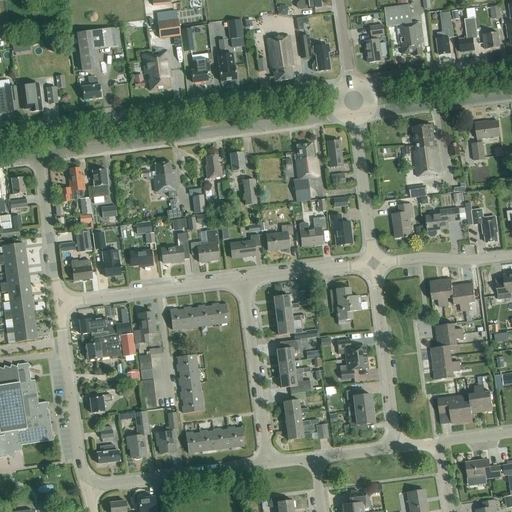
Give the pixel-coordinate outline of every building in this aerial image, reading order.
[(299,10),(302,10),(321,7),(319,0),(298,0),(299,2),(297,4),(297,6),(297,8),(299,10)] [(422,0),(424,9),(431,8),(429,0),(422,0)] [(387,27),(397,26),(400,45),(401,45),(402,55),(413,53),(414,57),(423,55),(421,42),(424,42),(421,23),(412,24),(410,5),(384,8),(387,27)] [(499,6),(490,7),(492,20),(501,18),(499,6)] [(439,56),(451,54),(449,38),(453,38),(450,12),(440,14),(442,33),(437,34),(438,40),(437,40),(439,56)] [(178,19),(157,22),(160,39),(180,36),(178,19)] [(465,20),(467,37),(465,38),(465,39),(459,40),(461,53),(475,51),(473,37),(477,36),(475,19),(465,20)] [(241,20),(228,21),(230,39),(243,38),(241,20)] [(378,35),(384,34),(383,25),(370,27),(372,36),(373,36),(374,40),(365,41),(368,63),(382,61),(378,35)] [(184,52),(194,51),(191,28),(181,30),(184,52)] [(77,34),(82,72),(98,70),(96,49),(112,47),(110,30),(77,34)] [(485,50),(500,48),(498,33),(483,35),(485,50)] [(291,67),(293,67),(289,36),(266,40),(271,70),(273,70),(275,82),(293,79),(291,67)] [(308,36),(299,37),(300,45),(302,59),(311,58),(311,54),(314,53),(314,57),(316,57),(316,63),(313,63),(312,66),(312,70),(315,72),(318,72),(330,70),(328,55),(328,53),(330,53),(328,45),(313,47),(313,49),(310,50),(309,44),(308,36)] [(218,41),(219,51),(227,50),(226,40),(218,41)] [(169,78),(171,77),(168,52),(142,55),(145,75),(148,74),(150,91),(170,89),(169,78)] [(236,80),(234,66),(233,54),(219,56),(221,67),(218,68),(220,82),(236,80)] [(257,60),(259,72),(267,71),(265,58),(257,60)] [(193,70),(191,71),(192,83),(208,81),(207,72),(210,72),(208,60),(192,62),(193,70)] [(65,88),(63,75),(56,76),(57,89),(65,88)] [(144,87),(144,81),(143,76),(134,77),(135,82),(135,88),(144,87)] [(83,100),(101,98),(99,85),(98,85),(97,79),(94,80),(93,77),(88,78),(89,87),(82,88),(83,100)] [(20,86),(20,89),(23,109),(31,108),(32,111),(41,110),(38,86),(38,84),(20,86)] [(0,112),(18,110),(15,87),(0,89),(0,112)] [(46,88),(48,105),(58,103),(56,87),(46,88)] [(482,139),(500,136),(498,122),(485,123),(485,122),(475,124),(478,144),(472,144),(474,161),(485,160),(483,143),(482,143),(482,139)] [(417,177),(441,174),(438,147),(435,147),(432,125),(412,128),(416,151),(413,152),(417,177)] [(330,168),(343,166),(339,141),(327,142),(330,168)] [(458,143),(450,144),(452,156),(460,155),(458,143)] [(310,201),(310,197),(307,179),(318,177),(316,157),(313,157),(312,144),(296,146),(298,159),(295,160),(298,180),(294,180),(296,203),(310,201)] [(232,172),(245,170),(242,153),(230,154),(232,172)] [(207,179),(222,177),(221,167),(219,167),(217,156),(206,157),(207,166),(205,167),(207,179)] [(156,176),(153,176),(155,193),(168,191),(168,198),(175,197),(175,190),(176,190),(174,173),(171,174),(170,162),(154,164),(156,176)] [(71,201),(70,191),(85,190),(83,176),(81,176),(80,168),(69,170),(70,178),(68,178),(70,188),(58,189),(60,202),(71,201)] [(109,195),(107,185),(106,169),(92,171),(94,187),(91,187),(93,197),(109,195)] [(344,173),(331,175),(332,186),(345,184),(344,173)] [(13,195),(25,193),(23,178),(11,179),(13,195)] [(253,180),(242,181),(245,206),(256,205),(253,180)] [(227,182),(217,183),(219,199),(229,198),(227,182)] [(414,197),(431,196),(430,187),(414,188),(414,197)] [(463,192),(456,193),(457,202),(464,201),(463,192)] [(194,214),(205,213),(203,196),(192,197),(194,214)] [(80,199),(82,216),(83,216),(84,220),(92,219),(91,215),(92,214),(90,198),(80,199)] [(347,198),(333,200),(334,209),(348,207),(347,198)] [(26,200),(16,201),(17,209),(27,207),(26,200)] [(324,200),(317,201),(319,213),(320,212),(325,212),(324,200)] [(474,224),(474,225),(482,224),(483,235),(485,234),(486,244),(498,242),(496,233),(498,233),(495,217),(483,219),(482,210),(472,211),(471,203),(465,204),(468,225),(474,224)] [(410,219),(413,218),(411,205),(399,206),(400,214),(393,215),(396,239),(412,237),(410,219)] [(115,206),(101,208),(102,218),(116,217),(115,206)] [(170,210),(171,217),(183,216),(182,209),(170,210)] [(441,215),(426,217),(428,232),(429,235),(432,238),(435,237),(437,234),(437,231),(449,229),(448,223),(460,221),(460,220),(466,219),(465,209),(459,210),(459,209),(440,211),(441,215)] [(0,225),(0,229),(11,228),(9,214),(0,215),(0,225)] [(207,215),(196,216),(197,224),(208,223),(207,215)] [(336,246),(353,244),(350,222),(342,223),(341,215),(330,217),(332,230),(334,229),(336,246)] [(186,216),(188,231),(196,230),(194,216),(186,216)] [(299,225),(300,231),(302,247),(322,245),(320,229),(326,229),(325,217),(313,219),(314,229),(308,230),(308,224),(306,223),(300,224),(299,225)] [(20,218),(13,220),(14,228),(22,227),(20,218)] [(183,228),(186,228),(185,219),(172,221),(173,231),(183,230),(183,228)] [(150,223),(136,225),(137,235),(151,233),(150,223)] [(248,225),(249,233),(260,232),(259,224),(248,225)] [(289,249),(287,236),(293,236),(292,225),(281,227),(282,234),(266,236),(268,251),(289,249)] [(20,236),(19,229),(0,231),(1,238),(20,236)] [(205,232),(207,242),(191,244),(192,256),(198,255),(199,263),(218,261),(216,246),(219,245),(216,230),(205,232)] [(89,231),(75,233),(78,253),(91,251),(89,231)] [(92,234),(94,250),(103,249),(101,233),(92,234)] [(145,234),(146,245),(155,244),(154,233),(145,234)] [(255,256),(254,247),(260,247),(259,236),(250,237),(251,242),(230,245),(232,259),(255,256)] [(183,260),(189,259),(187,240),(178,242),(179,247),(161,250),(163,263),(171,262),(171,264),(184,262),(183,260)] [(0,261),(25,258),(23,244),(3,247),(4,256),(0,256),(0,261)] [(102,253),(103,261),(105,278),(121,275),(119,259),(118,259),(117,251),(102,253)] [(153,266),(151,251),(130,253),(132,267),(140,266),(140,268),(153,266)] [(0,266),(5,266),(7,275),(27,272),(25,258),(0,261),(0,266)] [(92,279),(90,263),(89,260),(78,262),(77,261),(72,261),(71,263),(74,282),(92,279)] [(0,285),(1,289),(29,285),(27,272),(7,275),(8,284),(0,284),(0,285)] [(511,293),(511,274),(503,276),(504,282),(496,283),(498,300),(511,298),(511,293)] [(451,279),(440,281),(444,307),(449,306),(448,299),(453,298),(454,298),(452,287),(451,279)] [(444,307),(440,281),(430,282),(432,301),(438,300),(439,307),(444,307)] [(473,284),(463,285),(466,311),(470,311),(469,304),(476,303),(473,284)] [(9,293),(10,302),(31,299),(29,285),(1,289),(1,294),(9,293)] [(454,305),(460,305),(461,312),(466,311),(463,285),(452,287),(454,298),(453,298),(454,305)] [(351,312),(361,311),(359,296),(351,297),(350,289),(330,291),(333,313),(337,313),(338,322),(352,320),(351,312)] [(311,305),(309,291),(301,292),(303,306),(311,305)] [(274,297),(275,310),(290,308),(290,309),(299,308),(298,304),(290,305),(289,295),(274,297)] [(4,317),(33,313),(31,299),(10,302),(12,311),(4,312),(4,317)] [(211,306),(211,307),(214,325),(228,323),(226,305),(219,306),(219,305),(211,306)] [(214,325),(211,307),(205,308),(205,306),(197,307),(198,309),(200,327),(214,325)] [(184,309),(184,311),(186,329),(200,327),(198,309),(191,310),(191,308),(184,309)] [(290,308),(275,310),(277,323),(292,321),(292,322),(300,321),(300,317),(291,318),(290,309),(290,308)] [(172,331),(186,329),(184,311),(177,311),(177,310),(170,311),(172,331)] [(13,320),(14,329),(35,326),(33,313),(4,317),(5,321),(13,320)] [(140,331),(134,331),(135,344),(148,342),(148,334),(156,333),(153,313),(138,314),(140,331)] [(106,318),(97,319),(90,320),(79,321),(81,335),(91,333),(92,339),(108,336),(107,324),(106,318)] [(107,324),(108,336),(130,333),(128,322),(116,324),(116,321),(114,320),(109,321),(107,322),(107,324)] [(293,330),(292,322),(292,321),(277,323),(279,336),(293,334),(302,333),(302,329),(293,330)] [(437,338),(463,334),(463,329),(455,330),(454,324),(436,327),(437,338)] [(489,333),(498,332),(498,324),(489,325),(489,333)] [(6,330),(7,335),(15,334),(16,343),(37,340),(35,326),(14,329),(6,330)] [(307,339),(317,337),(316,330),(306,331),(306,332),(302,333),(293,334),(294,340),(299,339),(299,340),(307,339)] [(496,341),(509,339),(508,332),(495,334),(496,341)] [(437,338),(438,348),(457,345),(457,340),(464,339),(463,334),(437,338)] [(132,335),(121,336),(123,356),(134,355),(132,335)] [(88,360),(121,356),(119,336),(99,339),(100,344),(86,346),(88,360)] [(330,338),(321,339),(321,347),(330,346),(330,338)] [(277,350),(278,363),(293,361),(292,353),(300,352),(299,340),(299,339),(294,340),(280,342),(281,349),(277,350)] [(345,355),(346,360),(366,358),(364,347),(350,348),(349,341),(336,342),(338,355),(345,355)] [(457,345),(438,348),(431,349),(433,359),(452,357),(451,352),(458,351),(457,345)] [(318,366),(324,365),(323,350),(310,351),(310,358),(317,357),(318,366)] [(150,355),(139,356),(140,363),(151,362),(150,355)] [(178,372),(179,372),(197,370),(196,355),(178,358),(178,365),(177,365),(178,372)] [(434,370),(460,367),(459,362),(453,363),(452,357),(433,359),(434,370)] [(342,379),(353,378),(352,370),(367,369),(366,358),(346,360),(347,366),(340,367),(341,380),(342,379)] [(295,370),(294,362),(293,361),(278,363),(280,375),(295,373),(295,374),(303,373),(303,369),(295,370)] [(151,362),(139,364),(140,370),(152,369),(151,362)] [(0,458),(8,457),(12,459),(15,452),(20,451),(22,448),(21,446),(19,431),(27,430),(25,417),(47,414),(46,410),(49,403),(47,403),(39,404),(35,381),(31,382),(29,369),(31,367),(28,364),(19,366),(18,365),(17,368),(11,366),(10,369),(5,367),(3,370),(0,368),(0,458)] [(460,367),(434,370),(436,381),(454,378),(453,373),(461,372),(460,367)] [(152,370),(140,371),(141,380),(153,379),(152,370)] [(180,386),(181,386),(199,384),(197,370),(179,372),(180,379),(179,379),(180,386)] [(296,383),(295,374),(295,373),(280,375),(282,388),(290,387),(291,394),(311,392),(310,381),(296,383)] [(510,375),(502,376),(503,383),(511,383),(510,375)] [(142,382),(143,396),(155,394),(153,380),(142,382)] [(446,383),(447,390),(457,388),(456,382),(446,383)] [(181,400),(183,400),(201,398),(199,384),(181,386),(182,393),(180,393),(181,400)] [(490,392),(485,393),(484,385),(479,386),(482,413),(493,411),(490,392)] [(472,414),(482,413),(479,386),(474,387),(475,394),(469,395),(472,414)] [(118,388),(119,396),(129,395),(128,387),(118,388)] [(348,408),(348,411),(372,408),(370,395),(363,396),(361,390),(345,392),(347,401),(352,400),(353,407),(348,408)] [(306,399),(305,393),(291,395),(292,401),(306,399)] [(157,409),(155,394),(143,396),(145,410),(157,409)] [(104,403),(112,402),(111,395),(103,396),(103,397),(89,399),(92,414),(105,412),(104,403)] [(464,396),(458,397),(462,423),(473,421),(472,414),(470,403),(465,403),(464,396)] [(451,424),(462,423),(458,397),(438,399),(441,425),(451,424)] [(201,398),(183,400),(184,407),(182,407),(183,414),(203,412),(201,398)] [(300,413),(300,414),(308,413),(308,409),(300,410),(298,400),(283,402),(285,415),(300,413)] [(372,408),(348,411),(349,417),(354,416),(355,423),(350,423),(351,433),(367,431),(366,425),(374,424),(372,408)] [(134,414),(137,437),(127,438),(128,450),(130,450),(131,458),(134,458),(134,460),(136,460),(139,460),(141,459),(141,457),(146,456),(143,436),(149,435),(147,412),(134,414)] [(165,431),(178,429),(176,412),(167,414),(169,427),(165,428),(165,431)] [(301,422),(300,414),(300,413),(285,415),(286,428),(301,426),(301,427),(318,424),(318,420),(301,422)] [(27,430),(19,431),(21,446),(53,441),(55,436),(52,435),(49,414),(47,414),(25,417),(27,430)] [(328,438),(326,424),(316,425),(318,439),(328,438)] [(101,438),(114,437),(113,430),(111,430),(111,426),(100,428),(101,438)] [(301,426),(286,428),(288,441),(312,438),(311,434),(302,435),(301,427),(301,426)] [(227,429),(228,430),(230,448),(244,447),(242,428),(235,429),(234,428),(227,429)] [(230,448),(228,430),(221,431),(221,430),(213,431),(213,432),(216,450),(230,448)] [(199,432),(199,434),(202,452),(216,450),(213,432),(207,433),(207,431),(199,432)] [(160,455),(175,453),(172,432),(156,434),(157,447),(159,447),(160,455)] [(202,452),(199,434),(193,435),(193,433),(185,434),(188,454),(202,452)] [(115,451),(115,445),(100,447),(101,453),(97,453),(98,464),(120,462),(118,450),(115,451)] [(489,460),(466,463),(469,484),(486,482),(486,479),(501,477),(500,466),(490,467),(489,460)] [(410,511),(427,511),(424,491),(407,493),(410,511)] [(362,511),(362,507),(366,506),(370,506),(368,492),(348,495),(350,505),(342,506),(343,511),(362,511)] [(156,511),(157,511),(155,498),(137,500),(139,511),(156,511)] [(277,507),(277,511),(293,511),(292,501),(269,504),(268,500),(261,501),(262,507),(269,506),(269,508),(277,507)] [(126,511),(125,501),(109,503),(110,511),(126,511)] [(494,511),(497,511),(495,501),(484,503),(485,509),(476,510),(476,511),(494,511)]
